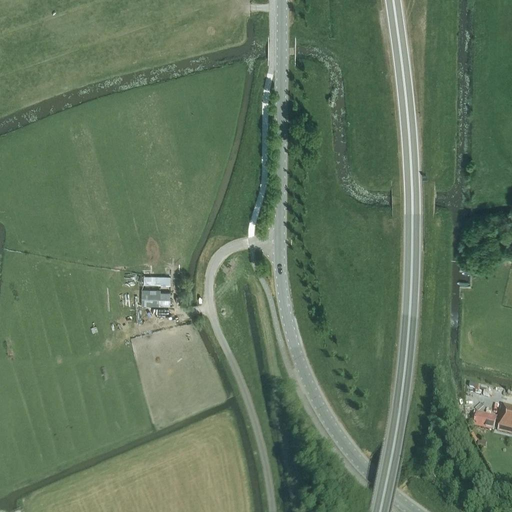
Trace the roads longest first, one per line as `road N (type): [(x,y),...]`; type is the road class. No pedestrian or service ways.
road 1 (trunk): [(379,511),(409,312),(407,115)]
road 2 (unclassified): [(272,511),(259,440),(213,320),(209,284),(228,249),(279,242)]
road 3 (secondary): [(413,511),(350,452),(314,398),(285,313),(279,242)]
road 4 (secondary): [(279,242),(281,0)]
